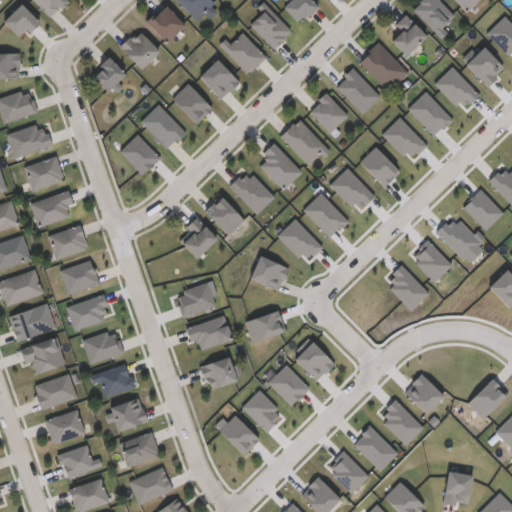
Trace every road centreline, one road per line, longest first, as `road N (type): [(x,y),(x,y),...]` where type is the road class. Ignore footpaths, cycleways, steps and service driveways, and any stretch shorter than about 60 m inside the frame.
road 1 (residential): [(233,511),(202,464),(62,58)]
road 2 (residential): [(379,370),(319,305),(329,286),(511,109)]
road 3 (residential): [(120,227),(152,215),(371,0)]
road 4 (residential): [(421,334),(237,511)]
road 5 (residential): [(0,393),(40,511)]
